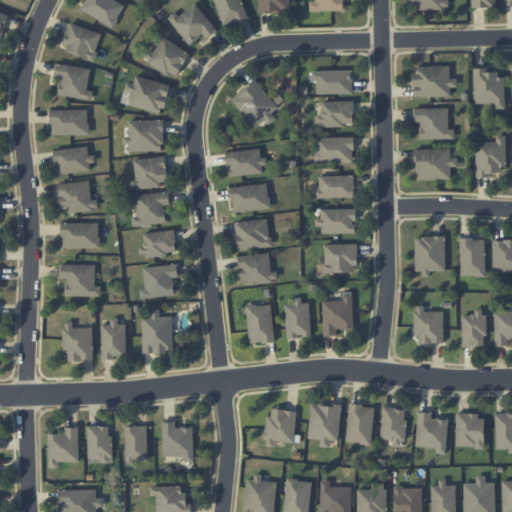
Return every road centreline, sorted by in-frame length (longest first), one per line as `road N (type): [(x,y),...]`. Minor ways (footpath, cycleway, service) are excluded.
road 1 (residential): [(511,39),(274,41),(221,69),(202,97),(197,150),(224,380)]
road 2 (residential): [(30,511),(34,215),(24,100),(29,56),(50,0)]
road 3 (residential): [(0,395),(335,369),(511,379)]
road 4 (residential): [(381,372),(392,264),(382,0)]
road 5 (residential): [(223,511),(230,435),(224,380)]
road 6 (residential): [(390,206),(511,205)]
